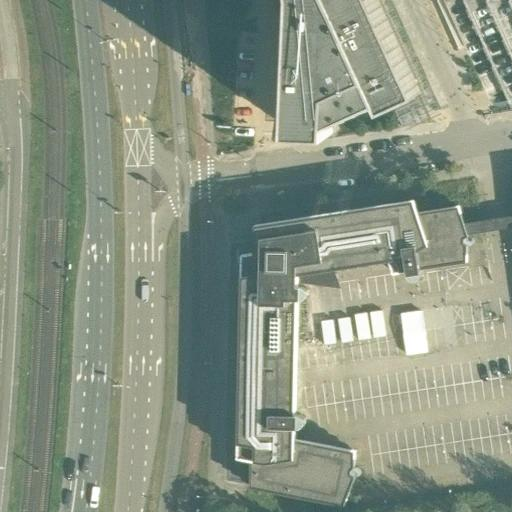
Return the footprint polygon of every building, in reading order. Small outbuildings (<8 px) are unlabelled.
[(298,0),(295,67),(294,96),(323,97),(333,123),(348,117),(348,116),(359,111),(370,106),(382,101),(386,109),(421,93),(378,0),(298,0)] [(511,0),(443,0),(491,109),(511,106),(511,0)] [(293,117),(293,132),(332,134),(333,123),(323,97),(294,96),(293,117)] [(459,207),(434,211),(416,214),(412,205),(411,205),(411,203),(409,203),(409,202),(262,225),(262,226),(260,226),(260,228),(261,228),(261,233),(258,234),(258,232),(256,232),(256,255),(256,274),(244,276),(243,279),(244,279),(244,281),(243,281),(240,452),(241,452),(241,454),(243,454),(243,455),(252,456),(251,487),(344,506),(345,503),(356,477),(354,476),(354,477),(350,475),(352,470),(353,468),(355,467),(355,454),(355,451),(295,439),(295,428),(299,428),(300,427),(302,427),(303,426),(304,425),(305,424),(305,422),(305,421),(305,419),(304,418),(304,417),(303,416),(301,415),(300,415),(299,414),(295,414),(298,300),(302,300),(303,300),(305,299),(306,298),(307,297),(308,296),(308,295),(308,293),(308,292),(308,290),(307,289),(306,288),(305,287),(304,287),(302,286),(298,286),(299,275),(391,260),(395,272),(408,270),(409,275),(409,276),(410,277),(411,278),(412,279),(413,280),(415,280),(416,280),(418,280),(419,279),(420,278),(421,277),(422,276),(422,274),(422,273),(421,269),(467,261),(468,245),(466,244),(465,242),(465,241),(465,240),(465,239),(466,238),(467,237),(468,236),(469,236),(459,207)] [(374,336),(371,349),(381,355),(389,341),(407,339),(413,342),(410,324),(412,319),(419,318),(429,320),(425,328),(432,327),(445,334),(449,317),(452,338),(457,341),(452,340),(452,341),(457,342),(452,306),(401,313),(396,275),(388,273),(372,275),(365,286),(373,288),(371,298),(368,299),(362,309),(364,310),(376,313),(379,335),(374,336)]
